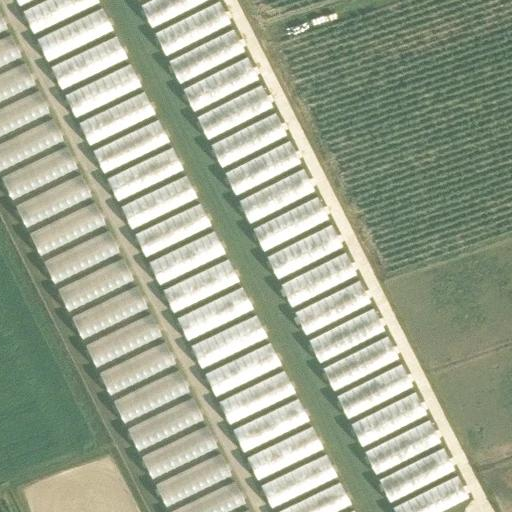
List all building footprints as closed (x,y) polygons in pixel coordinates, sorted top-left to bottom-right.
[(44,0),(25,8),(58,89),(128,60),(117,34),(115,35),(103,6),(101,7),(97,0),(44,0)] [(151,31),(153,30),(166,60),(168,59),(181,88),(195,81),(193,76),(245,53),(234,27),(233,27),(220,0),(136,0),(138,3),(139,3),(151,31)] [(9,33),(0,12),(0,102),(36,87),(25,61),(23,62),(11,32),(9,33)] [(195,113),(259,78),(247,56),(183,91),(195,113)] [(65,94),(75,117),(141,87),(131,64),(65,94)] [(196,117),(207,140),(273,107),(262,85),(196,117)] [(0,108),(0,137),(51,115),(40,91),(0,108)] [(101,172),(170,144),(159,118),(157,119),(146,93),(80,120),(101,172)] [(210,146),(222,169),(287,135),(275,112),(210,146)] [(235,195),(302,163),(291,141),(224,172),(235,195)] [(198,200),(186,173),(185,174),(174,148),(108,176),(130,228),(198,200)] [(329,221),(317,194),(316,195),(306,170),(238,199),(250,227),(252,226),(262,250),(329,221)] [(27,228),(91,194),(80,173),(16,207),(27,228)] [(95,202),(30,233),(40,255),(106,225),(95,202)] [(135,234),(146,257),(211,225),(200,203),(135,234)] [(266,253),(274,276),(343,251),(334,228),(266,253)] [(55,284),(120,254),(110,231),(44,261),(55,284)] [(157,281),(225,257),(217,234),(149,259),(157,281)] [(291,307),(357,274),(346,252),(280,285),(291,307)] [(147,309),(137,284),(135,285),(125,259),(59,287),(80,338),(147,309)] [(229,260),(163,288),(172,311),(239,283),(229,260)] [(361,281),(297,310),(359,447),(428,416),(416,389),(414,390),(402,362),(400,362),(387,333),(386,334),(373,306),(372,306),(361,281)] [(177,315),(186,338),(253,311),(244,289),(177,315)] [(108,394),(175,364),(164,340),(163,341),(152,315),(86,344),(108,394)] [(201,367),(268,338),(258,315),(191,344),(201,367)] [(227,422),(295,394),(285,368),(283,369),(272,344),(206,371),(227,422)] [(124,422),(189,393),(179,370),(113,400),(124,422)] [(233,429),(243,451),(309,421),(299,399),(233,429)] [(195,400),(127,425),(136,448),(203,423),(195,400)] [(364,451),(374,474),(441,443),(431,421),(364,451)] [(141,457),(152,478),(218,447),(207,425),(141,457)] [(257,480),(323,449),(313,426),(247,458),(257,480)] [(388,498),(455,473),(447,451),(379,476),(388,498)] [(166,507),(231,474),(220,452),(155,485),(166,507)] [(261,485),(271,507),(337,477),(327,455),(261,485)] [(394,511),(438,511),(469,497),(458,476),(392,508),(394,511)] [(235,481),(170,511),(169,511),(227,511),(245,504),(235,481)] [(335,511),(351,505),(341,483),(277,511),(335,511)]
